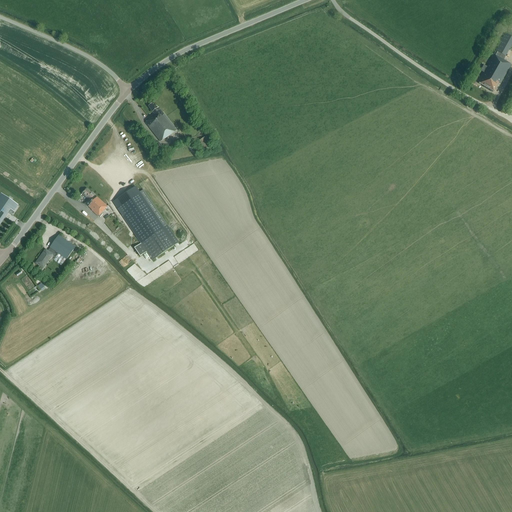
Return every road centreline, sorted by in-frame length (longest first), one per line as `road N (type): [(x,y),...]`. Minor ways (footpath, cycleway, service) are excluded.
road 1 (tertiary): [(4,257),(127,90)]
road 2 (tertiary): [(127,90),(190,47),(305,0)]
road 3 (unclassified): [(127,90),(95,60),(0,17)]
